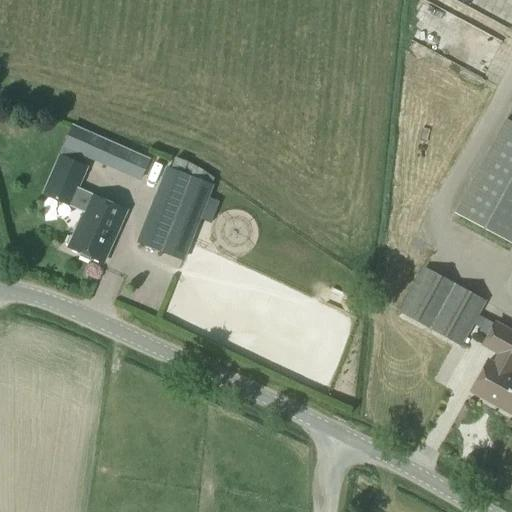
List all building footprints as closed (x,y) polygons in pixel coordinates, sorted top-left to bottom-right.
[(511,0),(455,0),(501,22),(511,0)] [(511,121),(506,118),(455,213),(511,243),(511,121)] [(72,126),(60,153),(78,162),(81,156),(90,134),(72,126)] [(106,141),(96,163),(114,171),(124,149),(106,141)] [(103,263),(126,211),(78,190),(87,169),(59,156),(42,194),(83,213),(73,237),(68,237),(66,244),(68,248),(103,263)] [(167,168),(137,243),(182,260),(189,243),(193,232),(197,223),(198,219),(210,224),(218,202),(207,198),(212,185),(214,179),(214,178),(212,177),(192,165),(175,158),(170,170),(167,168)] [(459,346),(483,302),(424,269),(400,313),(459,346)] [(511,333),(494,324),(482,345),(499,354),(495,361),(489,358),(477,380),(482,383),(477,392),(486,397),(485,398),(500,406),(499,409),(511,415),(511,375),(509,374),(511,368),(511,333)] [(452,419),(456,447),(482,443),(477,415),(452,419)]
